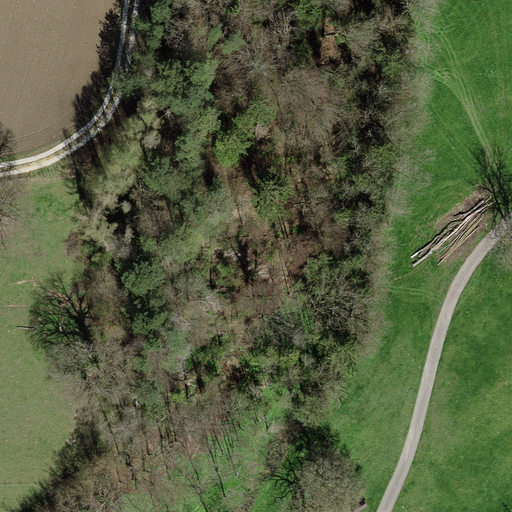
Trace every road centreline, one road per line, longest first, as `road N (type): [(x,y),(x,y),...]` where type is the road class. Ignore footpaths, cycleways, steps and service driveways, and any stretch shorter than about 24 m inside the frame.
road 1 (unclassified): [(511,219),(456,287),(384,511)]
road 2 (track): [(0,170),(52,155),(96,125),(120,78),(132,0)]
